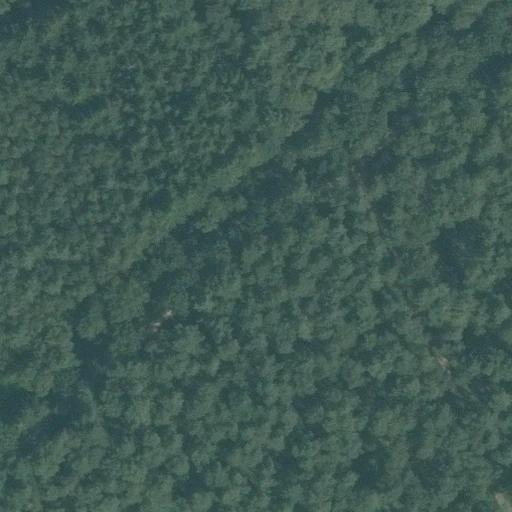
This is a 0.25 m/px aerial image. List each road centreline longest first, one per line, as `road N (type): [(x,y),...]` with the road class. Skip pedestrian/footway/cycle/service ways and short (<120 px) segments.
road 1 (unknown): [(511,63),(0,488)]
road 2 (track): [(471,0),(0,408)]
road 3 (unknown): [(503,511),(357,191)]
